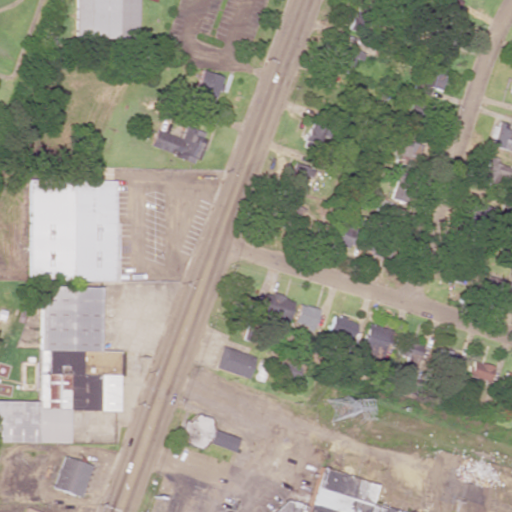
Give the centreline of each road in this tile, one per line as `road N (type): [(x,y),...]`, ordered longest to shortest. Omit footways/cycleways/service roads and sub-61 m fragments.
road 1 (secondary): [(301,0),(116,511)]
road 2 (residential): [(511,3),(479,72),(406,301)]
road 3 (residential): [(511,335),(214,246)]
